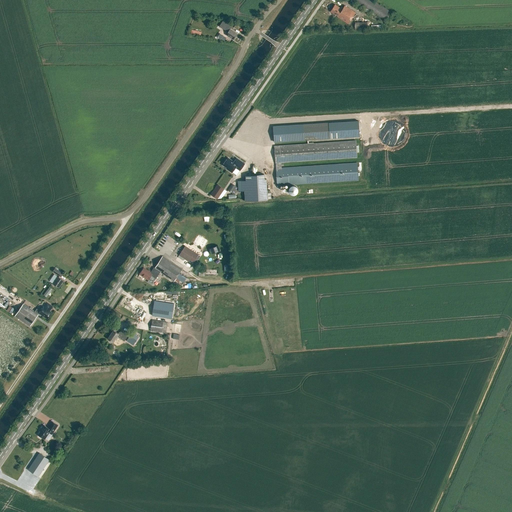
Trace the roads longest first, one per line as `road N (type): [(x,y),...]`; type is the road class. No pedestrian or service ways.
road 1 (secondary): [(0,456),(281,47)]
road 2 (unclassified): [(123,216),(254,29)]
road 3 (unclassified): [(42,342),(123,216)]
road 4 (unclassified): [(0,264),(76,224),(123,216)]
